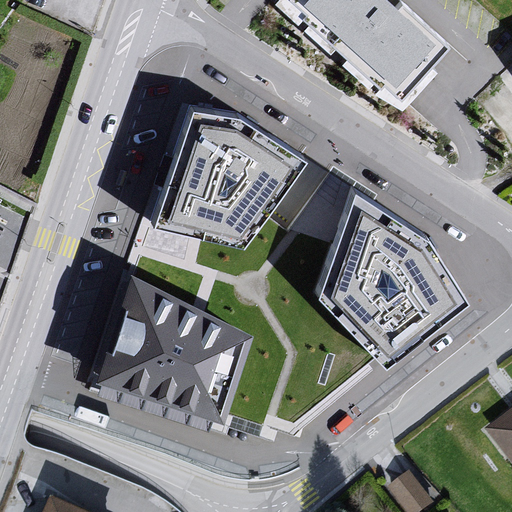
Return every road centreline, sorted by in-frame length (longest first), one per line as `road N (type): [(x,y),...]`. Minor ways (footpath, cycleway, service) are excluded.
road 1 (residential): [(511,233),(148,0)]
road 2 (primary): [(138,0),(0,405)]
road 3 (residential): [(271,511),(511,324)]
road 4 (residential): [(226,511),(128,464),(34,431),(0,430)]
